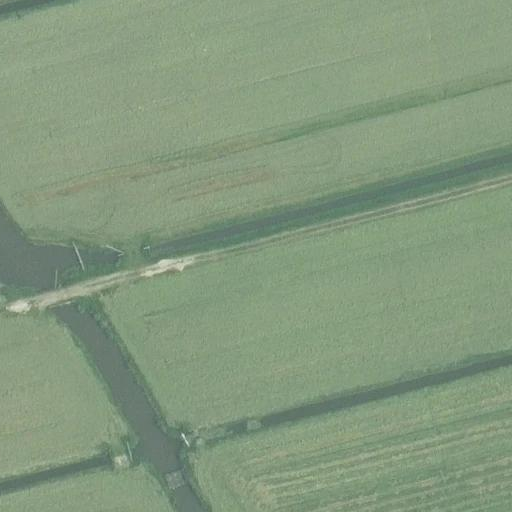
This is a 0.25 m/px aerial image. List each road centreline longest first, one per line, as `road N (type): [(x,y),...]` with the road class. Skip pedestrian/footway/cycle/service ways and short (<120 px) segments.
road 1 (track): [(0,310),(511,178)]
road 2 (track): [(0,31),(125,0)]
